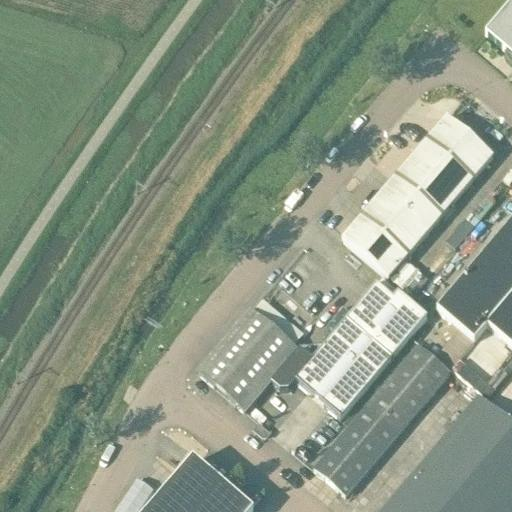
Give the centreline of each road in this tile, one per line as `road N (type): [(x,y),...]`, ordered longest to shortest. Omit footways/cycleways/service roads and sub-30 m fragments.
road 1 (unclassified): [(511,116),(459,77),(425,79),(409,90),(184,350),(157,393)]
road 2 (unclassified): [(299,511),(157,393)]
road 3 (unclassified): [(157,393),(91,511)]
